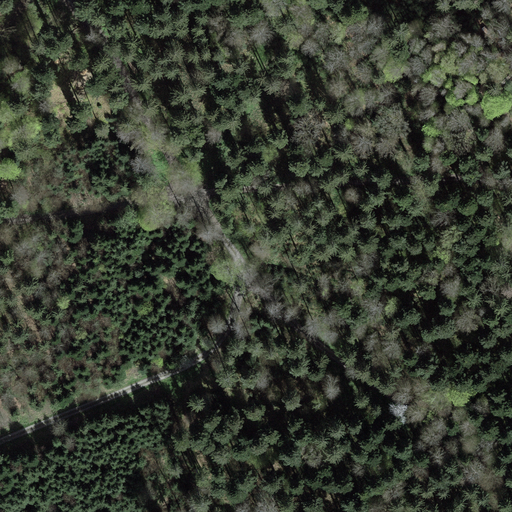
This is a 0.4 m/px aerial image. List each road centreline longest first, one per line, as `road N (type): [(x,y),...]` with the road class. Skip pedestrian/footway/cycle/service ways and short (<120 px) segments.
road 1 (track): [(511,481),(302,331),(191,197)]
road 2 (track): [(0,441),(214,347),(234,316),(240,263)]
road 3 (track): [(191,197),(350,180),(511,178)]
road 4 (track): [(191,197),(123,76),(65,0)]
road 5 (track): [(0,222),(191,197)]
road 6 (track): [(188,364),(152,511)]
